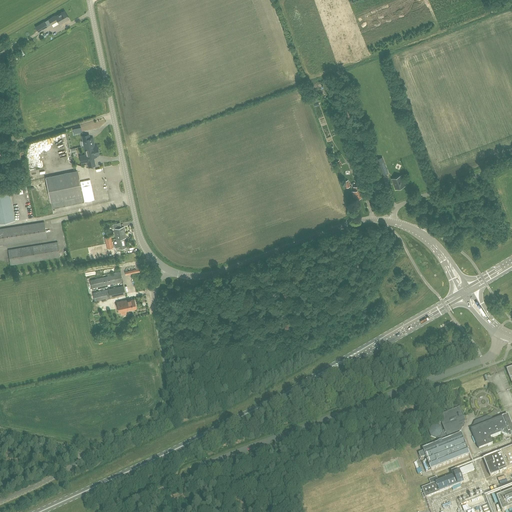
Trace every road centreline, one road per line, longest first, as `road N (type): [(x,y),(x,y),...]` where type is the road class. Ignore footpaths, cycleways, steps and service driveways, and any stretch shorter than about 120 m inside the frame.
road 1 (primary): [(37,511),(315,379),(466,292)]
road 2 (unclassified): [(221,511),(188,473),(483,360),(500,333)]
road 3 (tertiary): [(165,268),(139,236),(89,0)]
road 4 (unclassified): [(85,458),(170,408),(152,297),(165,268)]
road 5 (tertiary): [(165,268),(213,274),(354,221),(388,221)]
road 6 (unclassified): [(388,221),(401,204),(511,162)]
